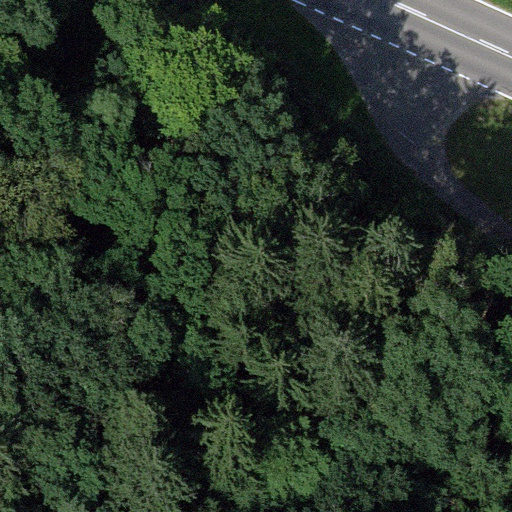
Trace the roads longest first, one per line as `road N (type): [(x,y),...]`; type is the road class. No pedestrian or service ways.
road 1 (track): [(511,243),(458,194),(415,111),(408,5)]
road 2 (primary): [(511,51),(397,0)]
